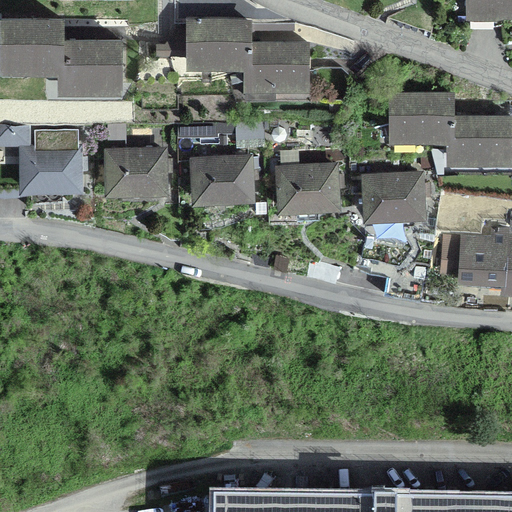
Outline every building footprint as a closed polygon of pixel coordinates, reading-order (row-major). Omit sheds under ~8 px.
[(467,11),(468,11),(468,25),(491,25),(491,11),(511,10),(511,0),(466,0),(466,11),(467,11)] [(119,41),(61,40),(61,20),(0,20),(0,64),(58,64),(58,84),(119,84),(119,41)] [(245,84),(306,84),(306,61),(306,43),(248,43),(248,31),(248,21),(187,21),(187,62),(245,62),(245,84)] [(449,135),(449,116),(451,116),(450,94),(389,94),(389,136),(447,135),(449,135)] [(447,158),(509,157),(509,116),(451,116),(449,116),(449,135),(447,135),(447,158)] [(13,138),(25,138),(25,128),(13,128),(13,138)] [(19,197),(83,194),(81,144),(21,148),(19,197)] [(105,199),(169,197),(167,147),(104,148),(105,199)] [(192,208),(256,204),(254,154),(190,158),(192,208)] [(280,216),(339,212),(336,165),(276,169),(280,216)] [(364,225),(428,221),(423,171),(361,174),(364,225)] [(500,288),(511,289),(511,230),(506,230),(506,232),(491,230),(490,240),(443,236),(440,268),(463,270),(462,278),(500,281),(500,288)] [(308,260),(304,278),(333,284),(338,268),(308,260)] [(386,274),(382,294),(419,301),(423,281),(386,274)]
